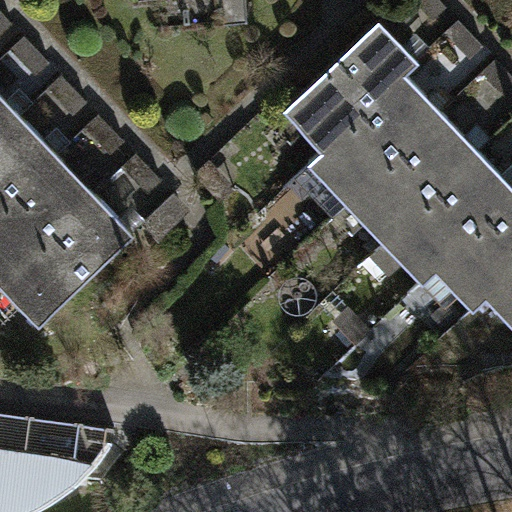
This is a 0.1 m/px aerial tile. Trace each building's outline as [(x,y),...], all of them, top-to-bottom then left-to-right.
[(160,0),(163,24),(247,16),(245,0),(160,0)] [(418,58),(379,18),(285,107),(323,148),(405,71),(418,58)] [(405,71),(323,148),(310,160),(347,200),(442,110),(405,71)] [(0,91),(0,133),(21,114),(0,91)] [(442,110),(347,200),(384,239),(479,149),(442,110)] [(0,207),(58,153),(21,114),(0,133),(0,207)] [(422,278),(435,265),(511,191),(511,182),(479,149),(384,239),(422,278)] [(58,153),(0,207),(0,280),(1,281),(96,192),(58,153)] [(511,191),(435,265),(473,305),(485,292),(511,266),(511,191)] [(96,192),(1,281),(39,322),(134,233),(96,192)] [(511,266),(485,292),(511,320),(511,266)] [(115,428),(0,411),(0,511),(22,511),(45,502),(74,484),(78,455),(100,459),(113,442),(115,428)]
